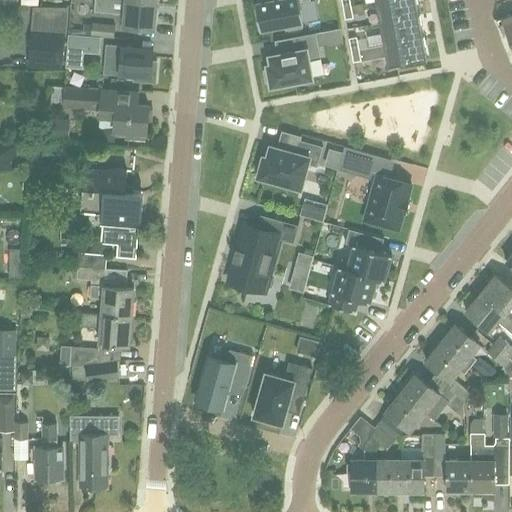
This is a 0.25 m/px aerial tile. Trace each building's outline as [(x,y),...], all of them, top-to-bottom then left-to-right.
[(154,29),(157,2),(127,0),(95,0),(95,11),(124,13),(123,26),(154,29)] [(262,0),(255,1),(261,31),(285,26),(286,30),(302,27),(302,23),(304,23),(300,2),(311,0),(310,0),(262,0)] [(416,0),(384,0),(376,2),(380,23),(419,16),(416,0)] [(351,6),(343,8),(345,19),(353,18),(351,6)] [(419,16),(380,23),(384,44),(423,37),(419,16)] [(82,34),(113,37),(114,25),(92,23),(92,25),(82,25),(82,34)] [(61,66),(64,33),(32,30),(29,64),(61,66)] [(270,82),(271,86),(312,78),(309,58),(320,56),(316,33),(293,37),(295,51),(277,54),(270,56),(271,65),(267,65),(268,70),(264,71),(266,82),(270,82)] [(100,37),(67,35),(65,67),(82,68),(83,53),(99,54),(100,37)] [(357,37),(349,39),(351,50),(359,49),(357,37)] [(423,37),(384,44),(388,66),(427,59),(423,37)] [(158,62),(151,61),(153,48),(106,44),(104,72),(134,75),(133,82),(156,84),(158,62)] [(359,49),(351,50),(353,62),(361,61),(359,49)] [(88,88),(52,85),(50,104),(64,105),(64,106),(100,109),(100,118),(115,119),(114,130),(126,131),(126,137),(144,139),(145,133),(146,133),(147,123),(151,123),(152,108),(148,108),(148,105),(138,104),(140,91),(88,87),(88,88)] [(307,164),(318,167),(323,146),(300,140),(296,153),(271,146),(267,158),(264,157),(263,160),(259,159),(255,171),(259,173),(258,176),(301,188),(307,164)] [(1,166),(19,165),(18,145),(0,146),(1,166)] [(373,173),(378,155),(345,146),(338,169),(371,179),(373,173)] [(105,198),(125,200),(126,190),(127,170),(85,167),(81,212),(104,214),(105,198)] [(412,184),(390,178),(377,174),(364,220),(399,230),(404,212),(405,213),(408,202),(407,201),(412,184)] [(140,228),(144,192),(126,190),(125,200),(105,198),(104,214),(101,242),(118,244),(117,256),(136,257),(139,228),(140,228)] [(266,289),(271,271),(280,239),(294,243),(299,225),(260,214),(257,228),(245,224),(238,249),(236,248),(233,260),(235,260),(229,281),(265,291),(266,289)] [(339,267),(385,279),(392,255),(380,251),(384,238),(349,229),(345,243),(353,245),(347,268),(339,266),(339,267)] [(78,265),(106,268),(107,254),(79,252),(78,265)] [(102,313),(132,315),(134,287),(126,286),(128,270),(106,268),(78,265),(77,278),(91,280),(89,298),(103,299),(102,313)] [(385,279),(339,267),(328,304),(355,312),(359,299),(370,302),(377,278),(385,280),(385,279)] [(511,317),(511,287),(496,274),(483,291),(487,295),(484,298),(487,301),(489,299),(511,317)] [(510,331),(511,328),(511,317),(489,299),(487,301),(484,298),(487,295),(483,291),(466,311),(490,330),(498,321),(510,331)] [(132,315),(102,313),(102,315),(79,312),(79,326),(101,328),(100,342),(130,344),(132,315)] [(448,349),(470,367),(476,359),(471,354),(479,344),(456,325),(442,341),(446,344),(443,348),(447,351),(448,349)] [(511,347),(500,337),(493,345),(510,358),(511,360),(511,347)] [(463,374),(470,367),(448,349),(447,351),(443,348),(446,344),(442,341),(426,362),(449,381),(458,370),(463,374)] [(503,366),(510,358),(493,345),(487,353),(503,366)] [(98,361),(99,349),(71,346),(70,365),(98,361)] [(228,392),(232,378),(246,382),(254,356),(230,349),(226,361),(208,355),(196,399),(224,407),(228,392)] [(0,354),(0,389),(15,390),(16,355),(0,354)] [(98,361),(72,365),(72,381),(88,379),(88,382),(119,378),(117,360),(98,362),(98,361)] [(286,410),(292,391),(305,395),(312,368),(289,361),(285,378),(266,372),(254,415),(265,418),(264,422),(278,426),(279,423),(283,424),(286,410)] [(408,400),(424,412),(439,393),(416,374),(402,391),(406,394),(403,398),(407,401),(408,400)] [(464,403),(471,393),(455,380),(447,390),(464,403)] [(457,411),(464,403),(447,390),(440,398),(457,412),(457,411)] [(409,430),(424,412),(408,400),(407,401),(403,398),(406,394),(402,391),(380,419),(399,434),(404,427),(409,430)] [(0,407),(0,430),(14,430),(13,407),(0,407)] [(494,414),(494,445),(495,445),(495,447),(507,447),(507,414),(494,414)] [(110,466),(111,445),(107,445),(107,433),(119,433),(119,415),(70,415),(70,440),(81,440),(80,486),(107,486),(107,467),(110,466)] [(392,442),(399,434),(380,419),(373,427),(392,442)] [(28,421),(16,421),(15,438),(27,438),(28,421)] [(57,445),(57,423),(43,423),(43,444),(35,445),(35,448),(32,448),(32,459),(36,459),(36,478),(49,478),(49,481),(59,481),(59,478),(63,478),(63,445),(57,445)] [(386,449),(392,442),(373,427),(367,434),(369,435),(360,447),(364,450),(364,460),(351,460),(351,475),(343,475),(343,486),(351,486),(351,489),(375,489),(375,460),(376,460),(376,450),(380,445),(386,449)] [(434,433),(433,476),(447,476),(447,490),(471,490),(471,460),(470,460),(447,460),(444,456),(444,432),(434,433)] [(422,476),(433,476),(434,433),(422,433),(421,460),(399,460),(399,481),(402,481),(402,485),(398,485),(398,490),(422,490),(422,476)] [(471,490),(496,490),(496,460),(495,460),(495,447),(495,445),(494,445),(485,445),(485,433),(470,433),(470,460),(471,460),(471,490)] [(399,460),(376,460),(375,460),(375,489),(398,490),(398,485),(402,485),(402,481),(399,481),(399,460)]
